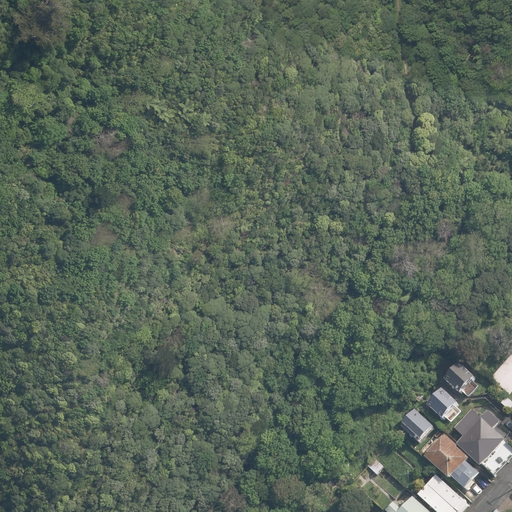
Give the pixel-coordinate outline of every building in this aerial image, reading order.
[(511,355),(490,379),(509,398),(511,394),(511,355)] [(474,381),(476,379),(460,365),(445,381),(460,395),(463,393),(469,399),(480,388),(474,381)] [(457,408),(459,405),(443,391),(428,407),(443,421),(446,419),(452,425),(463,413),(457,408)] [(483,465),(505,441),(505,440),(493,429),(500,422),(489,411),(484,417),(482,416),(481,417),(473,410),(455,429),(464,437),(457,444),(480,467),(483,465)] [(436,430),(416,412),(402,427),(422,445),(436,430)] [(450,480),(452,478),(465,490),(466,489),(469,493),(476,485),(473,482),(480,474),(467,462),(470,459),(457,448),(458,447),(445,435),(424,456),(450,480)] [(511,447),(505,441),(483,465),(495,476),(511,458),(511,447)] [(385,467),(375,458),(368,466),(378,475),(385,467)] [(463,511),(470,505),(437,476),(418,496),(435,511),(463,511)] [(429,511),(413,497),(411,499),(410,499),(409,499),(407,500),(406,502),(405,504),(405,506),(401,510),(394,503),(386,511),(429,511)]
